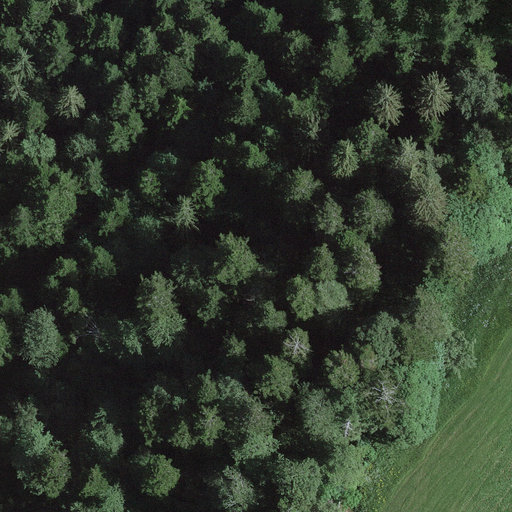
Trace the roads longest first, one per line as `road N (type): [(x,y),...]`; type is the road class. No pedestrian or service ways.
road 1 (track): [(131,0),(72,227),(80,235),(95,232),(262,0)]
road 2 (track): [(349,511),(361,430),(418,280),(511,75)]
road 3 (track): [(0,394),(80,235)]
